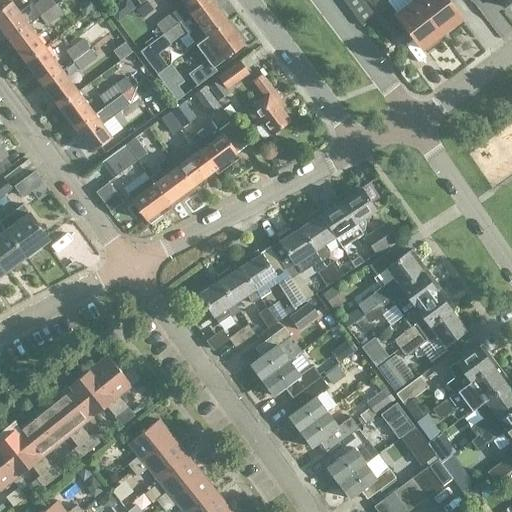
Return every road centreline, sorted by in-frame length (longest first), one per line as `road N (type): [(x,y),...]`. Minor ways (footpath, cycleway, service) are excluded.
road 1 (residential): [(307,511),(128,265)]
road 2 (residential): [(128,265),(360,148)]
road 3 (residential): [(0,92),(128,265)]
road 4 (residential): [(247,0),(360,148)]
road 5 (residential): [(511,269),(413,122)]
road 6 (residential): [(413,122),(321,0)]
road 7 (residential): [(0,333),(128,265)]
road 8 (residential): [(413,122),(511,53)]
